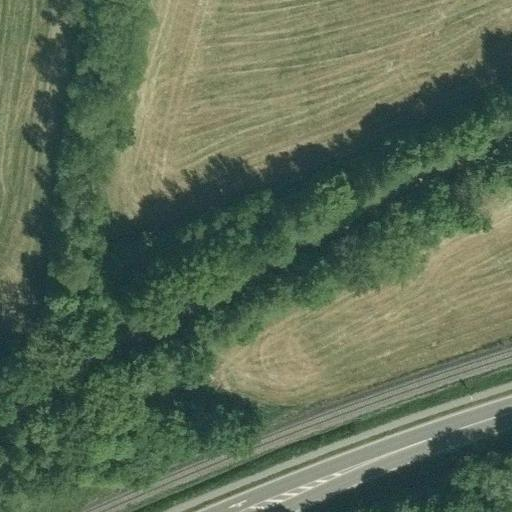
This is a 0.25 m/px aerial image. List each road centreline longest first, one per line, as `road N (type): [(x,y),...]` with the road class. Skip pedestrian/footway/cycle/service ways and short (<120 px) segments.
road 1 (unclassified): [(0,420),(64,364),(511,119)]
road 2 (secondary): [(511,408),(246,511)]
